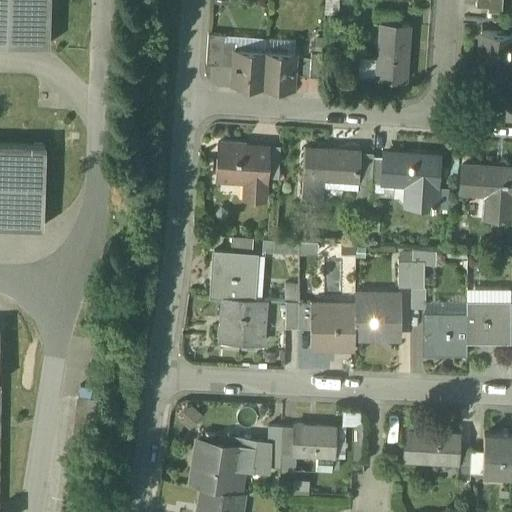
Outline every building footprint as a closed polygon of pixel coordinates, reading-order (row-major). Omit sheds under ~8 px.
[(0,0),(0,43),(47,45),(48,0),(0,0)] [(487,12),(501,13),(501,0),(475,0),(475,7),(483,7),(487,8),(487,12)] [(381,23),(399,24),(399,12),(375,10),(374,24),(381,24),(381,23)] [(377,78),(406,80),(409,25),(399,24),(381,23),(381,24),(379,59),(377,78)] [(479,84),(506,86),(508,58),(511,57),(511,30),(480,28),(478,47),(482,47),(479,84)] [(205,63),(221,64),(222,40),(224,40),(224,34),(206,33),(205,63)] [(235,41),(224,40),(222,40),(221,64),(232,65),(233,49),(235,49),(235,41)] [(231,82),(261,85),(264,51),(235,49),(233,49),(232,65),(231,82)] [(294,53),(264,51),(261,85),(291,87),(294,53)] [(308,76),(320,76),(322,53),(310,52),(308,76)] [(377,78),(379,59),(360,58),(359,77),(377,78)] [(477,101),(504,104),(506,86),(479,84),(477,101)] [(243,198),(263,200),(265,177),(266,175),(266,167),(267,146),(267,145),(217,142),(215,178),(244,180),(243,198)] [(0,225),(42,227),(44,145),(0,143),(0,225)] [(266,167),(278,168),(279,146),(267,146),(266,167)] [(304,146),(301,177),(323,178),(357,181),(357,176),(359,151),(359,150),(304,146)] [(357,176),(370,177),(371,155),(371,152),(359,151),(357,176)] [(383,153),(383,156),(381,180),(381,183),(382,183),(382,180),(394,181),(396,154),(383,153)] [(409,205),(433,207),(434,184),(436,184),(437,157),(396,154),(394,181),(411,182),(409,205)] [(383,156),(371,155),(370,177),(370,180),(381,180),(383,156)] [(460,191),(472,192),(474,165),(461,164),(460,191)] [(486,216),(511,218),(511,201),(511,167),(474,165),(472,192),(488,193),(486,216)] [(266,175),(277,176),(278,168),(266,167),(266,175)] [(322,195),(323,178),(301,177),(300,196),(322,195)] [(433,207),(446,208),(448,185),(436,184),(434,184),(433,207)] [(223,234),(222,246),(252,247),(252,235),(223,234)] [(261,250),(287,252),(288,239),(262,237),(261,250)] [(210,294),(222,294),(219,338),(261,341),(261,340),(252,339),(253,325),(262,326),(264,297),(252,297),(254,268),(245,268),(246,253),(255,254),(255,252),(213,250),(210,294)] [(397,285),(410,285),(410,259),(397,259),(397,285)] [(422,259),(410,259),(410,285),(422,285),(422,259)] [(354,294),(354,306),(353,336),(397,336),(398,294),(396,294),(396,303),(382,303),(382,294),(354,294)] [(310,301),(297,300),(284,299),(284,326),(297,326),(309,326),(310,301)] [(466,299),(465,311),(465,341),(509,341),(509,299),(508,299),(508,308),(494,308),(494,299),(466,299)] [(353,347),(353,336),(354,306),(325,305),(326,314),(311,314),(311,301),(310,301),(309,326),(309,347),(353,347)] [(111,315),(116,316),(118,306),(112,305),(102,304),(97,303),(95,313),(111,315)] [(465,353),(465,341),(465,311),(437,311),(437,320),(423,320),(423,311),(421,311),(421,353),(465,353)] [(85,414),(99,416),(102,399),(75,395),(74,406),(86,408),(85,414)] [(86,408),(74,406),(70,438),(82,440),(85,414),(86,408)] [(292,452),(317,453),(332,454),(334,454),(335,424),(293,422),(293,424),(292,452)] [(279,465),(280,451),(281,424),(268,423),(267,439),(267,451),(267,463),(279,465)] [(293,424),(281,424),(280,451),(292,452),(293,424)] [(457,461),(458,461),(458,448),(459,433),(428,431),(428,429),(404,428),(402,458),(457,461)] [(484,468),(511,469),(511,432),(483,431),(482,449),(481,468),(484,468)] [(189,482),(201,484),(231,488),(235,461),(245,463),(245,460),(267,463),(267,451),(267,439),(227,433),(225,443),(196,439),(189,482)] [(63,486),(75,488),(82,440),(70,438),(63,486)] [(468,477),(469,472),(470,448),(458,448),(458,461),(457,461),(456,476),(468,477)] [(482,449),(470,448),(469,472),(484,473),(484,468),(481,468),(482,449)] [(332,467),(332,454),(317,453),(316,466),(332,467)] [(239,511),(243,490),(231,488),(201,484),(196,511),(239,511)]
